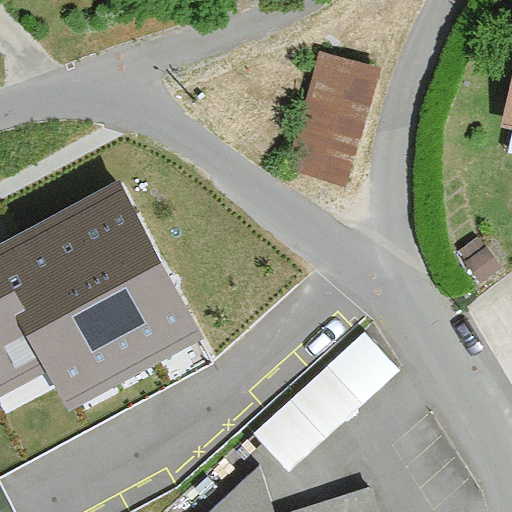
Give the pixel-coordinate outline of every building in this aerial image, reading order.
[(341,180),(375,67),(323,52),(289,165),(341,180)] [(511,84),(503,124),(511,125),(511,84)] [(0,385),(42,362),(65,404),(201,330),(123,187),(0,253),(0,385)] [(394,369),(364,336),(260,432),(290,465),(394,369)] [(207,511),(382,511),(374,485),(283,511),(267,511),(254,467),(207,511)]
